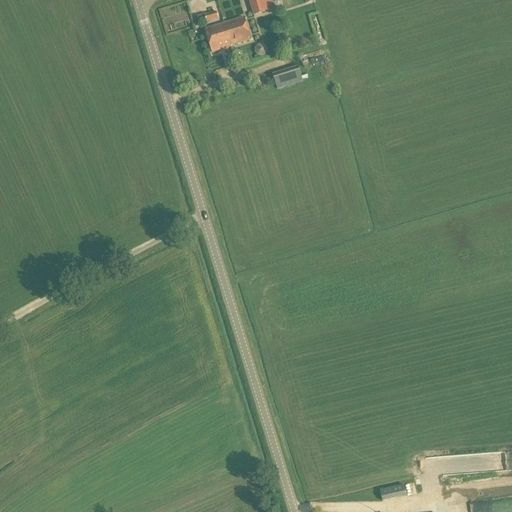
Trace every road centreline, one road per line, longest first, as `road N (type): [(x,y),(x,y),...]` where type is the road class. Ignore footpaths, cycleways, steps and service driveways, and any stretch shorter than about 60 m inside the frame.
road 1 (tertiary): [(294,511),(204,219)]
road 2 (unclassified): [(0,326),(204,219)]
road 3 (tertiary): [(204,219),(139,3)]
